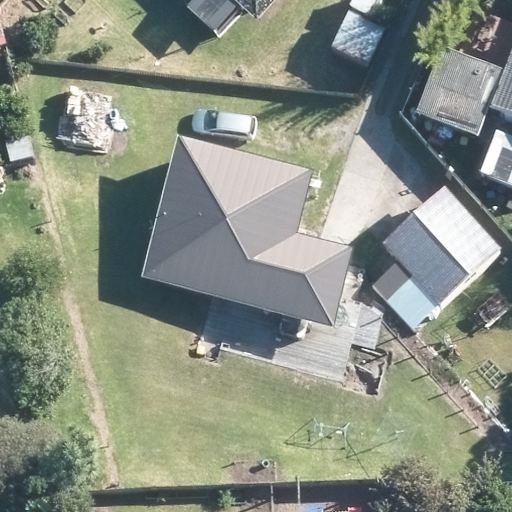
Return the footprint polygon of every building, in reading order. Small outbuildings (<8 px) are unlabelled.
[(226,0),(256,27),(281,0),(226,0)] [(346,0),(361,12),(369,0),(346,0)] [(511,49),(511,53),(490,110),(488,113),(500,118),(478,180),(505,189),(511,191),(511,49)] [(488,113),(490,110),(420,84),(409,115),(477,140),(488,113)] [(30,139),(5,144),(8,166),(33,162),(30,139)] [(353,256),(319,246),(295,241),(312,176),(175,141),(140,283),(220,304),(211,342),(249,351),(259,315),(333,334),(353,256)] [(407,274),(437,310),(502,255),(446,189),(441,194),(382,244),(407,274)]
